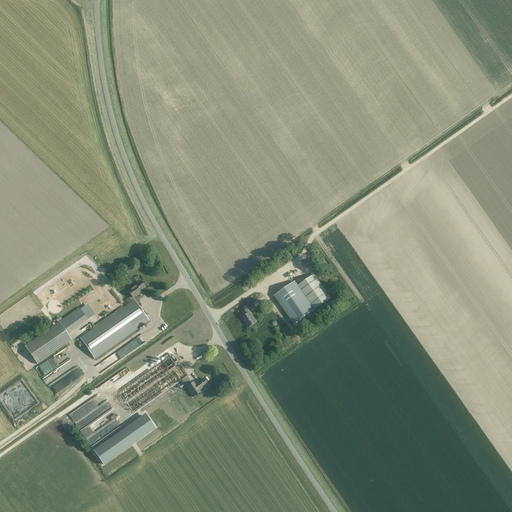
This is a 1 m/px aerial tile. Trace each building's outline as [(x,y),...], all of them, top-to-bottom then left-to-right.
[(314,274),(298,286),(295,282),(275,296),(294,324),(315,310),(331,298),(314,274)] [(129,298),(132,302),(134,300),(133,298),(141,292),(140,291),(145,287),(141,281),(138,283),(135,285),(136,286),(128,291),(131,296),(129,298)] [(134,300),(132,302),(80,338),(95,359),(149,321),(134,300)] [(79,308),(59,322),(25,346),(37,364),(72,340),(67,334),(87,320),(79,308)] [(250,313),(248,309),(242,313),(245,316),(242,318),(245,321),(246,323),(249,328),(257,322),(250,313)] [(182,380),(187,376),(188,375),(173,355),(119,393),(134,414),(182,380)] [(61,374),(68,372),(66,366),(59,368),(61,374)] [(192,383),(187,376),(182,380),(187,387),(186,388),(193,397),(200,392),(199,391),(208,385),(203,378),(195,385),(193,383),(192,383)] [(103,425),(110,420),(107,415),(100,420),(103,425)] [(148,416),(96,453),(105,465),(146,436),(149,434),(157,429),(148,416)]
